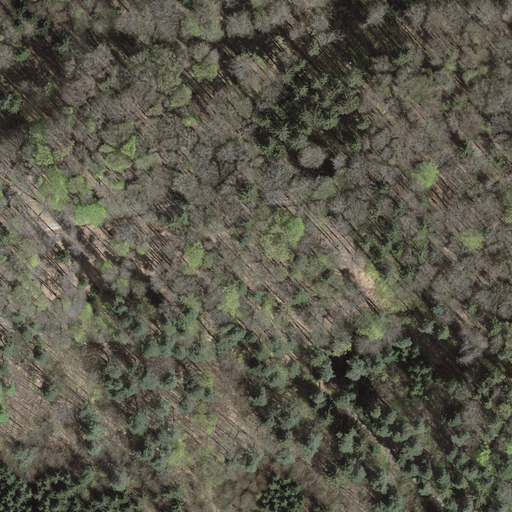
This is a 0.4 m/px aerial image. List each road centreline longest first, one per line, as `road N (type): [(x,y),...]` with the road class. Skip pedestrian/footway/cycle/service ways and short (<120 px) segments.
road 1 (track): [(0,239),(155,207),(330,193),(511,139)]
road 2 (track): [(452,511),(351,413),(306,388),(163,348),(37,331),(0,317)]
